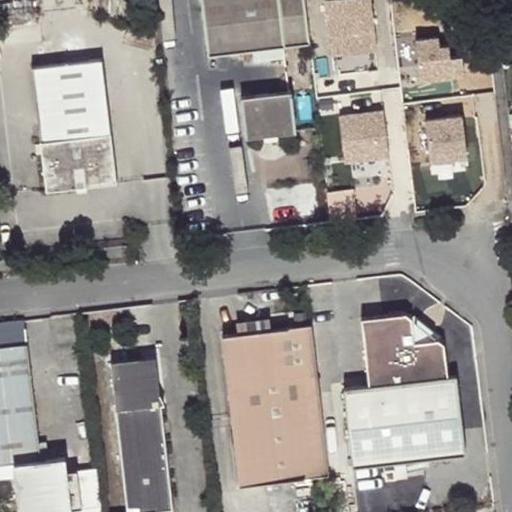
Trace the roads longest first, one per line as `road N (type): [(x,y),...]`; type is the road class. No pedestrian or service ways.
road 1 (residential): [(511,429),(488,286),(464,262),(427,249),(0,294)]
road 2 (unknown): [(212,268),(225,474),(240,494),(296,488)]
road 3 (unknown): [(262,262),(250,198),(206,80),(187,52),(178,0)]
